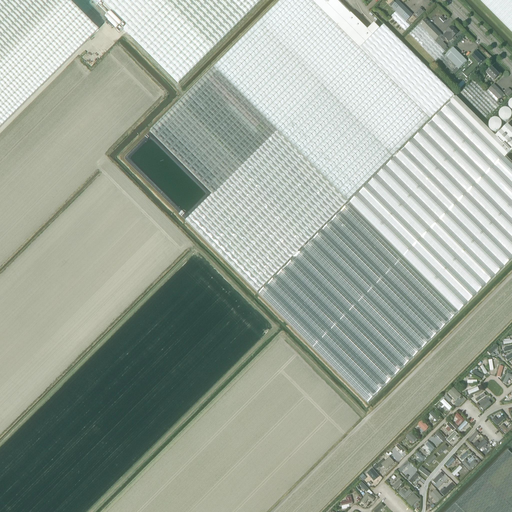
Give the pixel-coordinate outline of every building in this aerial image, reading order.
[(0,0),(0,127),(98,29),(85,16),(87,14),(87,13),(90,10),(80,0),(0,0)] [(110,10),(101,2),(102,0),(101,0),(91,0),(97,6),(98,4),(107,13),(110,10)] [(101,0),(102,0),(127,25),(152,0),(101,0)] [(261,0),(152,0),(127,25),(123,28),(178,83),(261,0)] [(281,0),(214,68),(348,202),(432,118),(360,49),(309,0),(281,0)] [(309,0),(360,49),(379,30),(374,24),(367,31),(336,0),(309,0)] [(511,0),(479,0),(511,32),(511,0)] [(398,1),(391,8),(396,12),(410,26),(417,19),(414,15),(413,16),(398,1)] [(414,14),(414,15),(417,19),(418,18),(424,12),(420,8),(414,14)] [(396,12),(391,17),(405,31),(410,26),(396,12)] [(419,25),(410,34),(427,51),(436,61),(438,59),(443,54),(445,52),(443,50),(436,42),(442,36),(432,25),(428,22),(425,19),(419,25)] [(119,32),(125,26),(122,23),(116,29),(119,32)] [(383,26),(379,30),(360,49),(432,118),(454,96),(383,26)] [(452,38),(453,38),(458,33),(451,27),(446,32),(447,33),(443,37),(442,36),(436,42),(443,50),(447,46),(443,42),(446,40),(448,42),(452,38)] [(457,68),(458,70),(467,62),(453,48),(445,56),(444,55),(443,54),(438,59),(439,59),(452,73),(457,68)] [(472,63),(462,73),(467,78),(477,68),(479,66),(485,60),(476,51),(470,57),(468,59),(472,63)] [(185,221),(257,292),(348,202),(214,68),(150,131),(213,193),(185,221)] [(491,68),(486,73),(491,79),(490,80),(492,82),(493,81),(499,75),(491,68)] [(494,85),(487,92),(474,79),(460,93),(486,119),(500,105),(497,102),(504,95),(494,85)] [(511,151),(511,130),(507,125),(495,137),(456,98),(350,204),(259,294),(368,403),(511,259),(511,163),(506,157),(511,151)] [(511,380),(511,375),(507,373),(502,383),(506,385),(509,379),(511,380)] [(453,388),(448,393),(455,401),(461,395),(453,388)] [(485,397),(483,394),(475,399),(477,402),(485,397)] [(451,408),(443,400),(441,402),(449,410),(451,408)] [(483,411),(491,404),(489,401),(481,408),(483,411)] [(437,422),(439,419),(432,411),(429,414),(437,422)] [(464,420),(457,413),(454,416),(458,420),(455,424),(458,427),(464,420)] [(504,419),(501,416),(498,420),(494,417),(492,421),(497,426),(504,419)] [(419,423),(417,425),(424,432),(427,430),(428,427),(422,421),(419,423)] [(468,424),(465,421),(458,429),(460,431),(468,424)] [(455,429),(449,422),(446,425),(453,432),(455,429)] [(506,429),(502,425),(499,428),(505,434),(511,428),(511,425),(511,424),(506,429)] [(410,432),(407,434),(405,437),(412,443),(415,442),(416,439),(410,432)] [(443,440),(444,438),(438,432),(437,433),(436,435),(442,441),(443,440)] [(449,442),(457,434),(455,432),(446,440),(449,442)] [(471,442),(479,434),(476,432),(468,440),(471,442)] [(487,442),(484,439),(476,447),(479,450),(487,442)] [(432,451),(433,450),(434,448),(428,442),(427,443),(426,445),(432,451)] [(404,453),(405,451),(398,444),(397,445),(396,447),(402,454),(404,453)] [(436,451),(438,453),(445,446),(443,444),(436,451)] [(511,511),(511,454),(508,450),(446,511),(511,511)] [(423,460),(424,458),(418,452),(416,453),(415,455),(421,461),(423,460)] [(462,461),(468,455),(466,452),(460,458),(462,461)] [(430,462),(437,455),(434,453),(428,459),(430,462)] [(386,470),(394,463),(389,457),(381,464),(386,470)] [(452,458),(446,464),(448,466),(454,460),(452,458)] [(477,464),(474,460),(469,465),(465,460),(461,464),(470,472),(477,464)] [(413,471),(415,470),(415,468),(409,462),(407,463),(406,464),(413,471)] [(418,470),(420,472),(427,466),(424,463),(418,470)] [(454,476),(462,468),(460,466),(452,474),(454,476)] [(366,474),(373,482),(379,477),(372,469),(366,474)] [(412,483),(417,476),(414,474),(409,481),(412,483)] [(434,481),(436,483),(443,477),(441,475),(434,481)] [(395,490),(402,483),(400,480),(392,487),(395,490)] [(451,484),(441,493),(444,497),(454,487),(451,484)] [(413,493),(409,489),(405,494),(401,490),(398,494),(405,501),(413,493)] [(442,497),(435,490),(429,495),(436,503),(442,497)] [(375,498),(367,493),(361,502),(364,504),(368,499),(372,502),(375,498)] [(419,499),(414,494),(406,501),(411,507),(419,499)] [(345,498),(346,502),(340,503),(342,507),(353,504),(351,497),(345,498)]
